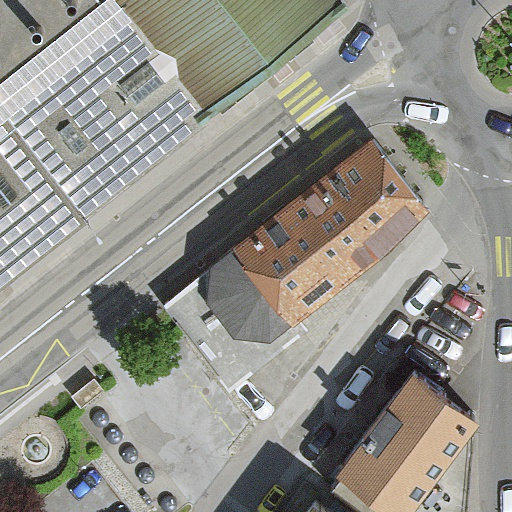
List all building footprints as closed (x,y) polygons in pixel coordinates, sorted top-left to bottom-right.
[(0,0),(0,270),(206,107),(121,0),(0,0)] [(121,0),(206,107),(342,0),(121,0)] [(432,203),(373,129),(237,238),(295,311),(432,203)] [(295,311),(237,238),(162,298),(230,383),(305,324),(295,311)] [(399,511),(468,422),(473,415),(412,370),(336,470),(392,511),(399,511)] [(461,511),(468,422),(399,511),(392,511),(336,470),(326,485),(360,511),(461,511)] [(330,511),(315,500),(306,511),(330,511)]
